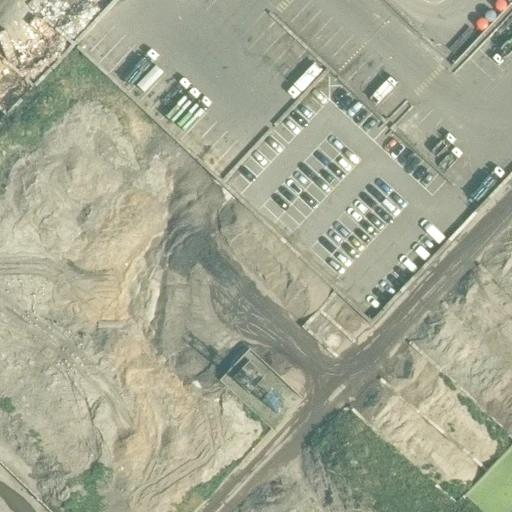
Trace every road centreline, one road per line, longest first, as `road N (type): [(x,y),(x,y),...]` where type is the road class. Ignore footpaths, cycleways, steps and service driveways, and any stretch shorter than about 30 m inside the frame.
road 1 (unknown): [(222,511),(447,265),(511,209)]
road 2 (unknown): [(503,142),(334,0)]
road 3 (unknown): [(503,142),(367,275)]
